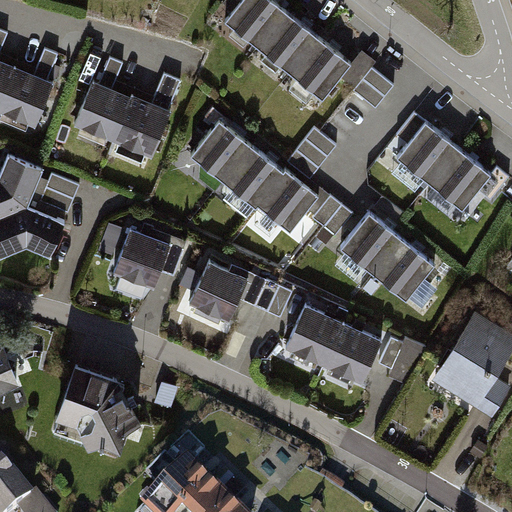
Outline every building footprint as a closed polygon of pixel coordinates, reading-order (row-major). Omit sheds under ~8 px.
[(242,0),(225,21),(323,100),(342,77),(352,65),(351,64),(270,0),(242,0)] [(352,65),(342,77),(356,87),(372,67),(376,61),(362,49),(351,64),(352,65)] [(0,64),(0,116),(34,129),(50,84),(0,64)] [(356,87),(354,90),(376,107),(394,84),(372,67),(356,87)] [(95,81),(80,128),(150,152),(165,105),(95,81)] [(408,143),(426,122),(415,113),(397,134),(408,143)] [(223,117),(191,157),(288,235),(320,195),(223,117)] [(493,176),(426,122),(408,143),(397,157),(464,212),(493,176)] [(315,126),(288,160),(311,178),(338,144),(315,126)] [(1,180),(0,180),(0,260),(29,249),(52,257),(66,221),(30,207),(45,169),(10,157),(1,180)] [(53,173),(42,199),(69,210),(80,184),(53,173)] [(331,195),(313,217),(336,235),(353,213),(331,195)] [(436,262),(368,213),(342,249),(410,298),(436,262)] [(116,249),(125,224),(112,220),(103,244),(116,249)] [(170,244),(132,230),(115,275),(153,290),(161,269),(170,244)] [(170,244),(161,269),(174,274),(182,249),(170,244)] [(230,268),(215,261),(196,303),(235,321),(245,300),(254,280),(230,268)] [(292,291),(267,279),(255,305),(281,316),(292,291)] [(383,340),(306,304),(286,347),(363,382),(383,340)] [(511,332),(476,311),(433,380),(492,416),(511,385),(498,376),(511,353),(511,332)] [(392,337),(380,362),(393,368),(389,375),(406,382),(426,347),(406,337),(403,341),(392,337)] [(0,341),(0,396),(25,385),(7,342),(0,341)] [(78,372),(57,433),(122,456),(143,395),(78,372)] [(1,456),(0,457),(0,511),(54,511),(43,496),(35,502),(1,456)] [(188,458),(142,505),(149,511),(244,511),(240,507),(219,488),(204,473),(188,458)]
